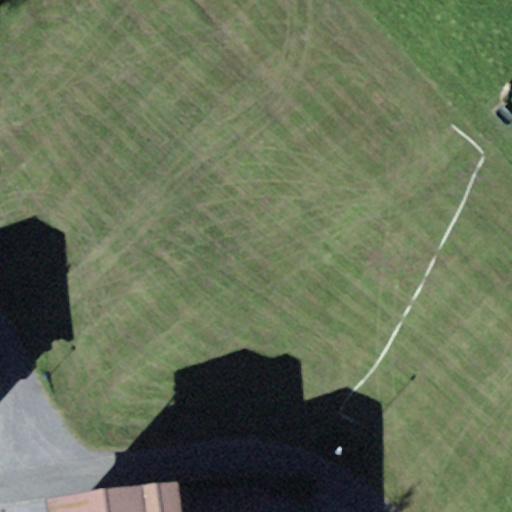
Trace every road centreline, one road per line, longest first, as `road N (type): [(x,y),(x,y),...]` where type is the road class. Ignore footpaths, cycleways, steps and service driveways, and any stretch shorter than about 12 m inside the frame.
road 1 (residential): [(384,511),(364,494),(302,467),(229,454),(53,465)]
road 2 (residential): [(53,465),(0,328)]
